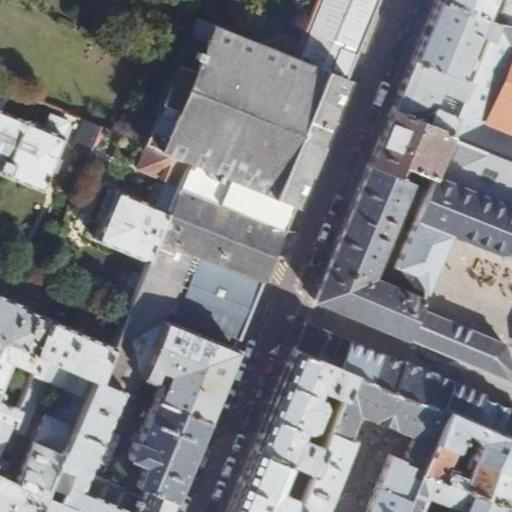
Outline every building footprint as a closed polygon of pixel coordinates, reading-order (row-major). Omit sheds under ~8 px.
[(315,0),(293,55),(346,77),(377,0),(315,0)] [(487,42),(494,24),(487,21),(482,19),(439,0),(436,0),(424,30),(412,60),(469,84),(473,74),(462,69),(475,36),(487,42)] [(439,0),(482,19),(489,0),(439,0)] [(511,0),(503,0),(502,5),(494,24),(511,26),(511,0)] [(487,21),(494,24),(502,5),(495,2),(487,21)] [(163,41),(178,46),(192,14),(177,8),(163,41)] [(192,14),(178,46),(139,142),(146,145),(186,161),(175,188),(283,231),(314,154),(346,77),(293,55),(192,14)] [(447,137),(511,162),(511,134),(484,123),(511,53),(511,26),(494,24),(487,42),(473,74),(469,84),(462,102),(455,118),(449,134),(447,137)] [(511,134),(511,53),(484,123),(511,134)] [(401,85),(391,110),(449,134),(455,118),(440,112),(447,95),(462,102),(469,84),(412,60),(401,85)] [(0,168),(21,119),(0,110),(0,106),(5,95),(0,92),(0,168)] [(380,138),(368,167),(395,178),(402,162),(414,167),(432,174),(511,206),(511,162),(447,137),(449,134),(391,110),(381,133),(380,138)] [(43,128),(21,119),(0,168),(0,171),(40,189),(68,121),(49,114),(43,128)] [(88,154),(100,126),(84,119),(72,147),(88,154)] [(186,161),(146,145),(134,171),(175,188),(186,161)] [(318,301),(406,339),(418,307),(425,291),(414,274),(393,265),(385,285),(368,277),(383,240),(386,241),(394,224),(390,222),(407,183),(395,178),(368,167),(340,233),(313,299),(318,301)] [(414,167),(407,183),(425,190),(432,174),(414,167)] [(511,206),(432,174),(425,190),(393,265),(414,274),(425,291),(430,291),(431,288),(429,284),(426,282),(449,232),(511,258),(511,206)] [(257,294),(283,231),(175,188),(164,215),(145,260),(144,261),(181,277),(167,311),(238,340),(257,294)] [(145,260),(164,215),(113,193),(112,195),(106,192),(100,206),(107,208),(95,238),(145,260)] [(181,277),(144,261),(123,313),(110,344),(96,381),(122,392),(126,394),(133,397),(141,378),(154,382),(158,372),(164,375),(154,397),(153,401),(204,422),(210,409),(234,349),(164,321),(167,311),(181,277)] [(96,381),(110,344),(49,319),(19,307),(19,305),(0,296),(0,341),(37,357),(96,381)] [(406,339),(504,381),(511,374),(501,343),(418,307),(406,339)] [(234,349),(238,340),(167,311),(164,321),(234,349)] [(448,382),(377,353),(304,324),(294,349),(350,372),(420,401),(422,399),(442,407),(511,437),(511,415),(494,408),(495,405),(478,398),(479,393),(449,379),(448,382)] [(37,357),(0,341),(0,446),(15,410),(0,403),(0,376),(6,363),(31,373),(37,357)] [(350,372),(294,349),(271,404),(253,449),(310,472),(320,447),(295,437),(299,429),(303,432),(311,428),(320,407),(316,399),(312,398),(316,389),(339,399),(350,372)] [(0,446),(0,511),(38,511),(96,381),(37,357),(31,373),(15,410),(0,446)] [(400,511),(417,470),(429,440),(442,407),(422,399),(420,401),(350,372),(339,399),(320,447),(310,472),(293,511),(400,511)] [(122,392),(96,381),(38,511),(167,511),(172,500),(143,487),(140,493),(90,472),(95,459),(108,465),(121,435),(107,430),(122,392)] [(151,405),(153,401),(154,397),(146,393),(143,401),(151,405)] [(140,400),(133,397),(126,394),(122,402),(137,408),(140,400)] [(183,473),(204,422),(153,401),(151,405),(139,435),(135,433),(132,439),(133,440),(126,457),(142,463),(133,483),(143,487),(172,500),(183,473)] [(511,437),(442,407),(429,440),(451,449),(472,457),(511,473),(511,437)] [(511,500),(511,473),(472,457),(463,477),(443,468),(451,449),(429,440),(417,470),(509,507),(511,500)] [(226,511),(293,511),(310,472),(253,449),(226,511)] [(417,470),(400,511),(507,511),(509,507),(417,470)]
